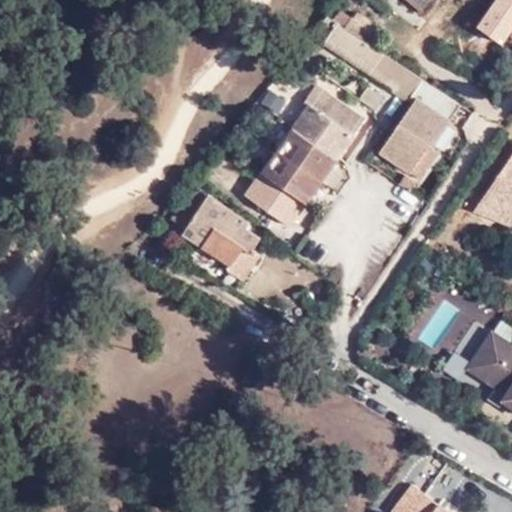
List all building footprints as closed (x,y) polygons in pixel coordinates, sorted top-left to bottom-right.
[(408,0),(420,8),(426,0),(408,0)] [(356,11),(346,26),(370,42),(379,28),(356,11)] [(408,95),(420,76),(370,42),(346,26),(341,32),(341,49),(408,95)] [(429,143),(459,102),(420,76),(408,95),(411,98),(378,147),(409,170),(411,168),(429,143)] [(357,132),(368,116),(320,81),(307,97),(314,102),(251,193),(293,221),(354,134),(357,132)] [(365,90),(360,105),(377,111),(382,96),(365,90)] [(437,151),(429,143),(411,168),(419,176),(437,151)] [(408,188),(416,179),(405,170),(397,179),(408,188)] [(185,238),(212,198),(198,189),(171,230),(185,238)] [(257,226),(212,198),(185,238),(234,268),(249,249),(263,257),(272,243),(253,231),(257,226)] [(266,259),(263,257),(249,249),(234,268),(229,278),(244,288),(266,259)] [(511,397),(511,334),(496,324),(470,360),(500,383),(497,387),(511,397)] [(453,511),(414,484),(394,511),(453,511)]
